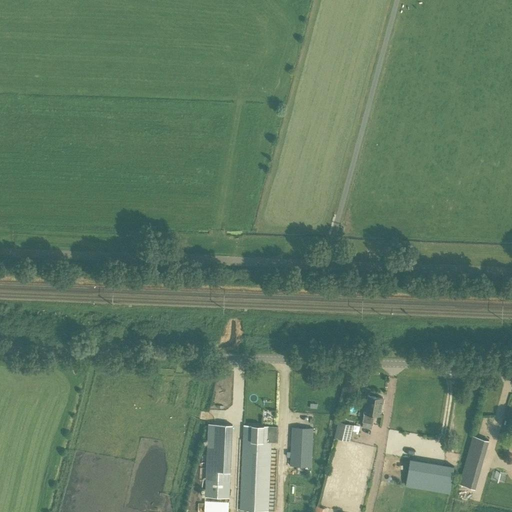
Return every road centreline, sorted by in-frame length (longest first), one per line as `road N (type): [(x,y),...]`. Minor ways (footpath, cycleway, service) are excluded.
road 1 (unclassified): [(511,271),(0,252)]
road 2 (tertiary): [(511,367),(0,349)]
